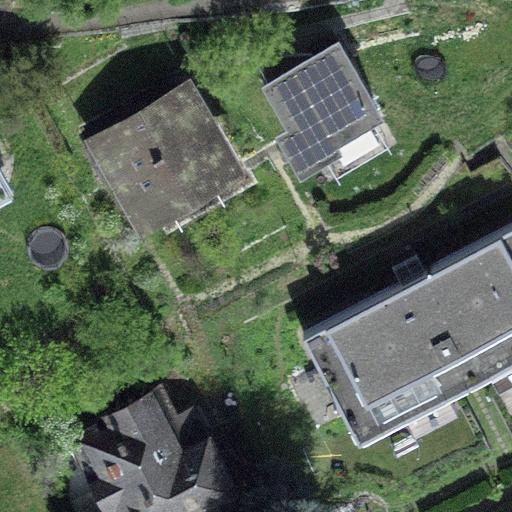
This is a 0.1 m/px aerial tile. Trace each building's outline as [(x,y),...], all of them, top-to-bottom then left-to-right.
[(270,52),(256,60),(292,121),(281,128),(301,163),(335,141),(332,135),(378,107),(337,39),(313,52),(270,52)] [(182,91),(105,135),(148,210),(225,166),(182,91)] [(0,193),(12,187),(0,165),(0,193)] [(511,222),(304,331),(359,437),(511,357),(511,222)] [(157,389),(73,434),(114,511),(205,511),(237,495),(190,407),(172,417),(157,389)]
